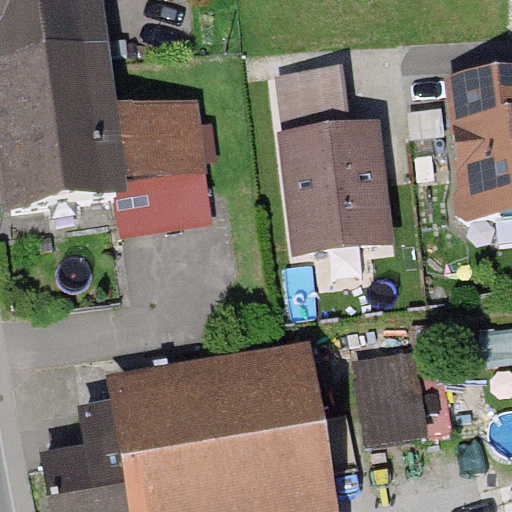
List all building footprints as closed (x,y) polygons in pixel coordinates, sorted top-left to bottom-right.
[(0,0),(0,75),(100,63),(92,0),(0,0)] [(108,120),(100,63),(0,75),(0,124),(12,218),(118,204),(116,191),(197,180),(188,110),(108,120)] [(346,146),(338,84),(285,90),(305,258),(384,248),(371,143),(346,146)] [(511,88),(458,95),(462,134),(458,134),(465,198),(459,207),(460,222),(470,230),(502,226),(511,211),(511,88)] [(490,366),(511,364),(511,332),(489,334),(490,366)] [(414,371),(369,378),(381,448),(425,441),(414,371)] [(51,511),(335,511),(314,385),(84,423),(91,465),(45,473),(51,511)]
